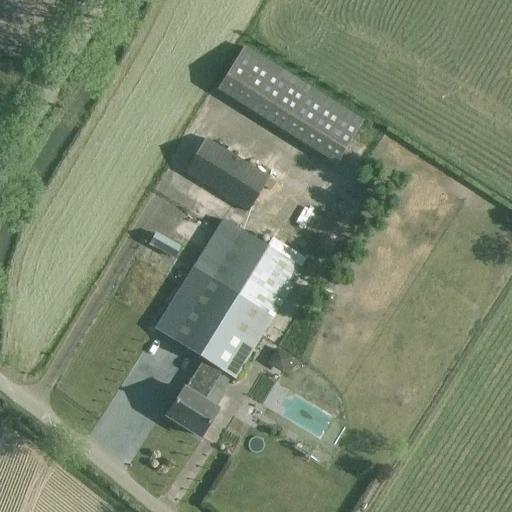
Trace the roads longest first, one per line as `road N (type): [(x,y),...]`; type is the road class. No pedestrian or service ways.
road 1 (unclassified): [(0,189),(95,0)]
road 2 (unclassified): [(159,511),(0,386)]
